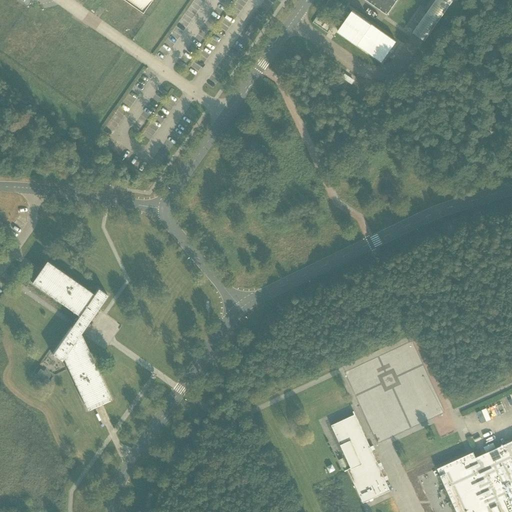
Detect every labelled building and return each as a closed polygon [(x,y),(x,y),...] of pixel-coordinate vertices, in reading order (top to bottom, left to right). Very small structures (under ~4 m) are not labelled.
[(150,0),(128,0),(144,11),(150,0)] [(366,0),(387,14),(396,0),(366,0)] [(413,33),(424,41),(452,0),(435,0),(425,14),(421,11),(408,29),(413,32),(413,33)] [(351,11),(337,31),(381,62),(395,43),(351,11)] [(46,261),(37,274),(31,283),(44,292),(79,316),(51,355),(61,361),(62,359),(86,411),(111,399),(80,333),(107,295),(98,288),(94,294),(46,261)] [(347,469),(363,503),(390,490),(353,410),(352,411),(353,414),(330,425),(350,467),(344,470),(344,471),(347,469)] [(452,501),(449,503),(446,504),(447,505),(452,502),(456,511),(511,511),(511,440),(509,442),(509,441),(505,442),(505,444),(474,458),(473,455),(469,457),(468,455),(467,454),(437,468),(440,475),(446,488),(440,490),(441,492),(446,489),(452,501)] [(483,447),(486,452),(496,448),(493,443),(483,447)]
